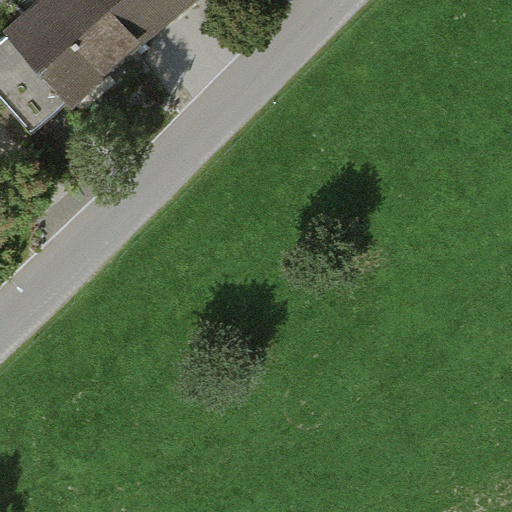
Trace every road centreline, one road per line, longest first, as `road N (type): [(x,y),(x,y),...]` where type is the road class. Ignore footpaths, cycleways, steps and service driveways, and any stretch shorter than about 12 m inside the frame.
road 1 (unclassified): [(0,322),(327,0)]
road 2 (unknown): [(85,238),(0,143)]
